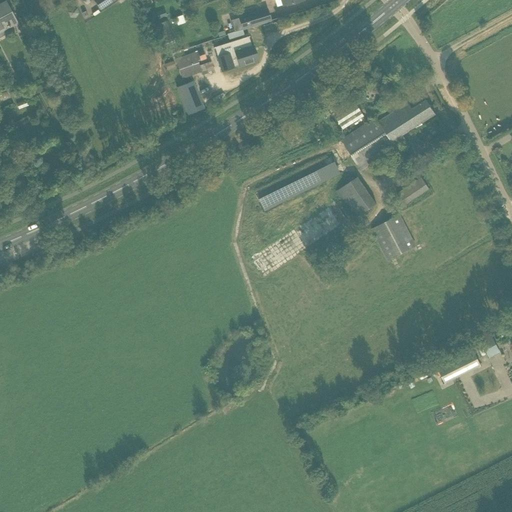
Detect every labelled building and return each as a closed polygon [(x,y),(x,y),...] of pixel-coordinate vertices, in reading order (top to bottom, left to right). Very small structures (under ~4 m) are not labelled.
[(0,38),(5,36),(2,31),(18,23),(6,0),(0,3),(0,38)] [(93,0),(100,10),(114,0),(93,0)] [(164,9),(155,12),(158,20),(167,17),(164,9)] [(238,18),(242,30),(271,21),(267,9),(238,18)] [(276,21),(263,25),(265,33),(278,29),(276,21)] [(217,57),(221,72),(234,68),(234,67),(238,66),(239,67),(258,60),(253,46),(251,46),(248,37),(249,37),(249,36),(213,48),(214,48),(217,57)] [(202,50),(197,52),(200,60),(200,61),(205,59),(202,50)] [(175,60),(182,78),(201,71),(202,75),(208,73),(207,72),(213,70),(211,62),(199,66),(194,53),(175,60)] [(164,65),(167,70),(175,67),(173,61),(164,65)] [(192,80),(176,87),(187,114),(203,108),(192,80)] [(403,136),(427,120),(435,114),(425,98),(411,107),(405,97),(391,106),(394,110),(378,121),(376,117),(341,140),(349,152),(361,171),(396,149),(407,142),(403,136)] [(361,107),(338,117),(343,128),(366,117),(361,107)] [(340,164),(258,197),(263,209),(345,176),(340,164)] [(377,205),(358,178),(336,192),(355,219),(377,205)] [(397,194),(404,205),(428,189),(421,178),(397,194)] [(371,230),(387,262),(416,247),(400,215),(371,230)] [(480,343),(489,358),(499,353),(491,337),(480,343)] [(436,366),(445,384),(481,366),(471,348),(436,366)] [(405,374),(398,378),(401,383),(407,379),(405,374)]
